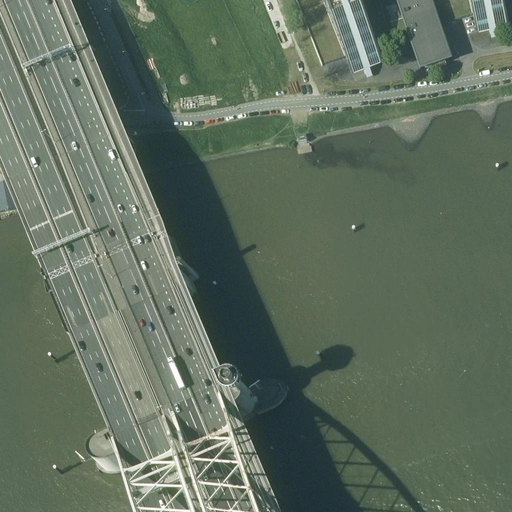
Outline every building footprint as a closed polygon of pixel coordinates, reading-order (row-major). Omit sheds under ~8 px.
[(344,59),(322,2),(321,0),(295,0),(321,67),(322,67),(322,66),(344,59)] [(374,49),(367,31),(355,0),(321,0),(322,2),(344,59),(352,79),(364,75),(366,78),(367,80),(372,78),(370,72),(382,68),(374,49)] [(454,22),(472,16),(467,0),(355,0),(367,31),(374,49),(409,37),(399,7),(418,0),(427,0),(437,28),(454,22)] [(418,0),(399,7),(409,37),(421,72),(449,63),(437,28),(427,0),(418,0)] [(502,6),(500,0),(467,0),(472,16),(477,38),(490,35),(491,41),(496,40),(495,34),(508,31),(502,6)] [(305,137),(297,139),(299,146),(307,144),(305,137)] [(12,184),(0,185),(0,215),(18,212),(12,184)] [(54,285),(55,289),(81,347),(82,348),(83,348),(198,299),(199,299),(199,298),(173,236),(172,235),(170,234),(56,283),(54,285)] [(119,474),(188,446),(272,410),(277,408),(282,403),(284,401),(287,396),(287,392),(287,389),(285,386),(282,384),(277,382),(274,382),(268,382),(262,384),(108,451),(106,453),(103,456),(102,461),(102,465),(103,468),(106,472),(111,474),(116,475),(119,474)]
